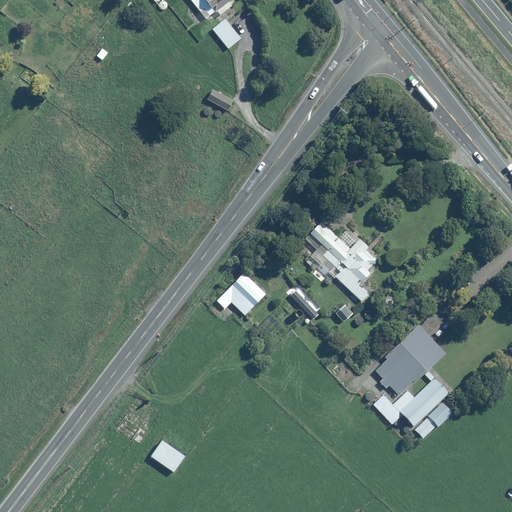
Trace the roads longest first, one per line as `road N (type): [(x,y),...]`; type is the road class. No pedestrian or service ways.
road 1 (primary): [(7,511),(378,28)]
road 2 (secondary): [(378,28),(511,187)]
